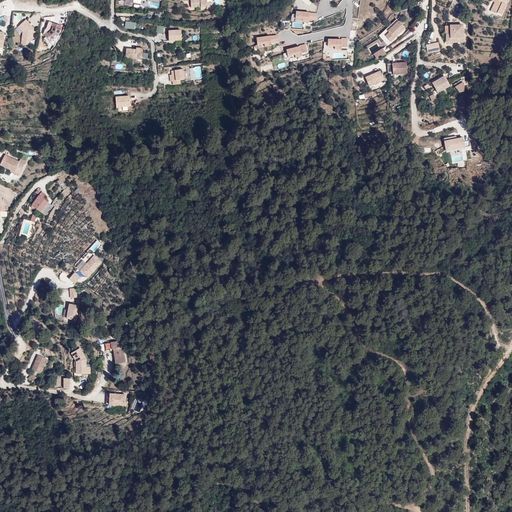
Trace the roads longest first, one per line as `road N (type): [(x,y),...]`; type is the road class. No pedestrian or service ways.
road 1 (residential): [(0,277),(22,345),(4,380),(91,396)]
road 2 (residential): [(0,14),(19,6),(76,8),(113,29)]
